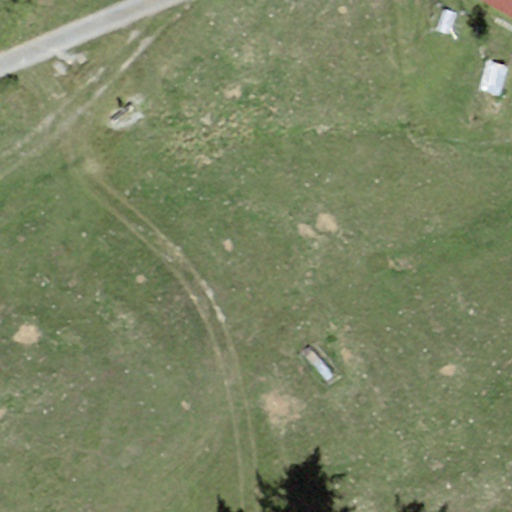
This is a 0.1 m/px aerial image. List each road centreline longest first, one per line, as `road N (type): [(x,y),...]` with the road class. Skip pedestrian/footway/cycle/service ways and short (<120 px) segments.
road 1 (track): [(94,79),(93,132),(105,174),(200,286),(238,382),(250,511)]
road 2 (track): [(171,0),(49,127),(0,157)]
road 3 (track): [(147,0),(0,62)]
